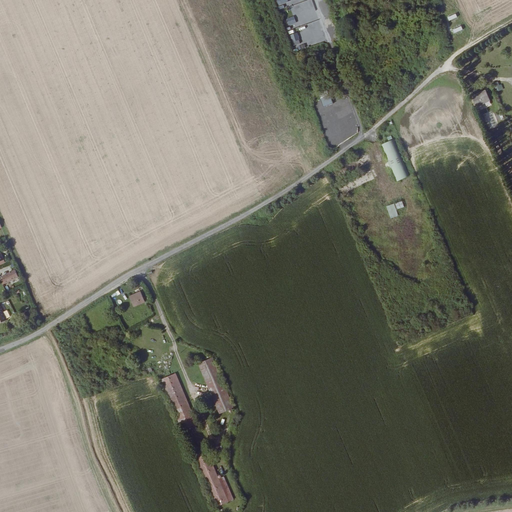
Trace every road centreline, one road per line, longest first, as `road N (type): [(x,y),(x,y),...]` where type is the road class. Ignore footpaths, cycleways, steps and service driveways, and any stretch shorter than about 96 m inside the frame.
road 1 (track): [(0,349),(272,198),(338,155),(450,58)]
road 2 (track): [(142,268),(216,447),(228,421)]
